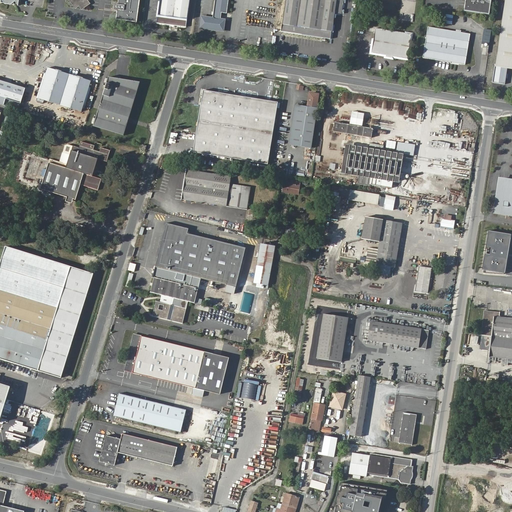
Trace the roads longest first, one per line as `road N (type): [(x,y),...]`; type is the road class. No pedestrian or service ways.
road 1 (unclassified): [(55,478),(188,53)]
road 2 (unclassified): [(428,511),(495,104)]
road 3 (tertiary): [(188,53),(495,104)]
road 4 (tertiary): [(0,22),(188,53)]
road 5 (unclassified): [(55,478),(186,511)]
road 6 (residential): [(319,511),(333,485),(349,391)]
